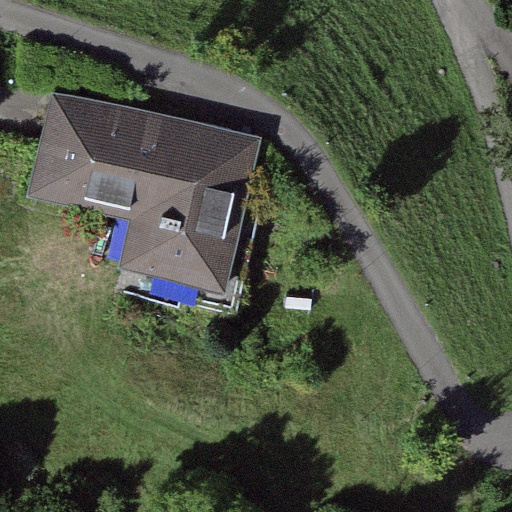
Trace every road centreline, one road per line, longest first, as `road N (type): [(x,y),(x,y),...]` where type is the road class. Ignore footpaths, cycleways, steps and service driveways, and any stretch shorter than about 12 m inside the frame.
road 1 (residential): [(0,11),(261,105),(305,152),(478,433),(511,442)]
road 2 (residential): [(511,182),(455,0)]
